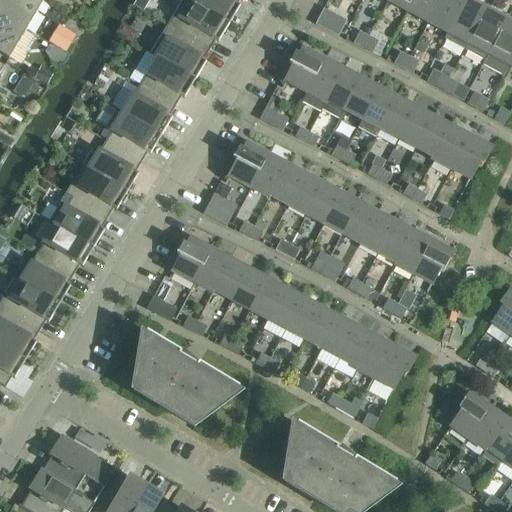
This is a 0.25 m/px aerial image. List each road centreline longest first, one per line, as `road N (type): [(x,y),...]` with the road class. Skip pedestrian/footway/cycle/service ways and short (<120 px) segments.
road 1 (residential): [(285,0),(47,389)]
road 2 (residential): [(47,389),(244,511)]
